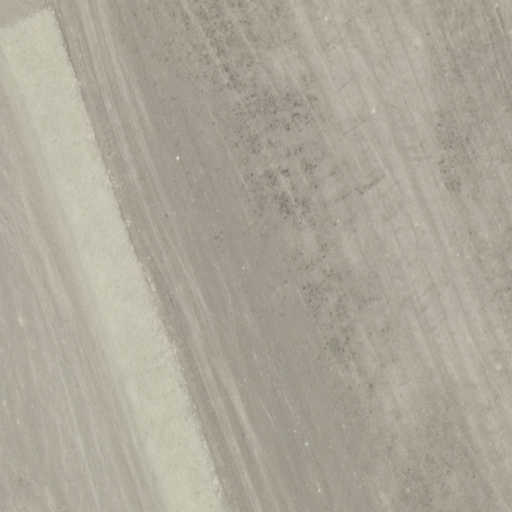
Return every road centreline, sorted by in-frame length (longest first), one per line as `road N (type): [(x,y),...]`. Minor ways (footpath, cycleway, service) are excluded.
road 1 (unknown): [(511,212),(0,125)]
road 2 (unknown): [(315,179),(229,0)]
